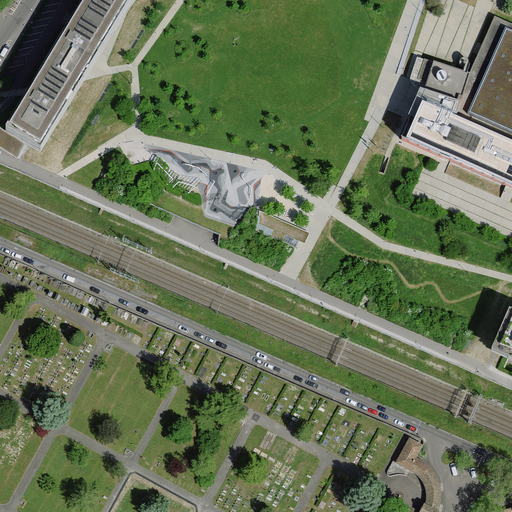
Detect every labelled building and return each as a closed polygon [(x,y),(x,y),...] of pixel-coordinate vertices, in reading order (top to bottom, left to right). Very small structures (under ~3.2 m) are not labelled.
[(9,130),(40,149),(106,39),(129,0),(86,0),(74,21),(9,130)] [(426,23),(433,0),(418,0),(412,19),(426,23)] [(483,46),(469,76),(453,70),(419,59),(412,77),(419,88),(401,146),(423,155),(511,193),(511,26),(495,19),(483,46)] [(306,243),(311,232),(276,218),(273,226),(285,230),(284,234),(291,236),(288,243),(295,245),(297,240),(306,243)] [(511,319),(497,353),(511,359),(511,319)] [(426,445),(410,438),(397,465),(418,476),(428,488),(429,495),(428,499),(425,505),(438,511),(439,511),(441,507),(443,496),(441,487),(439,478),(432,469),(425,464),(418,460),(426,445)]
